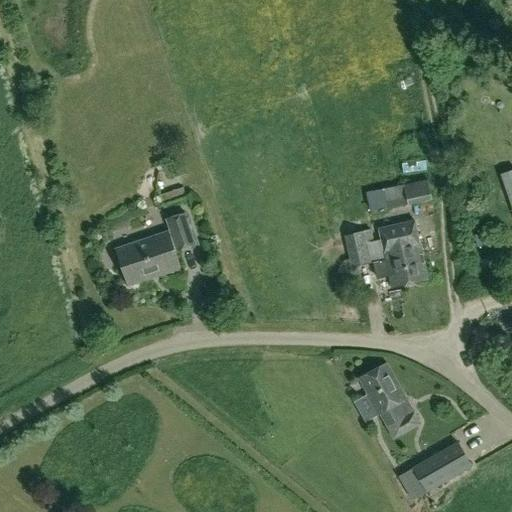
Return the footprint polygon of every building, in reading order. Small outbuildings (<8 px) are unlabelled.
[(424,166),(422,155),(397,158),(399,170),(424,166)] [(428,180),(384,189),(386,202),(407,198),(409,205),(432,200),(428,180)] [(380,207),(381,217),(402,214),(400,204),(380,207)] [(163,273),(182,267),(176,249),(180,247),(180,248),(198,243),(188,212),(171,218),(174,230),(171,231),(170,231),(120,247),(132,284),(150,278),(149,276),(162,272),(163,273)] [(392,286),(428,279),(416,219),(380,226),(386,257),(375,260),(378,275),(389,273),(392,286)] [(365,231),(346,235),(352,265),(371,262),(365,231)] [(395,437),(423,422),(390,361),(362,376),(395,437)] [(413,501),(472,467),(457,443),(399,477),(413,501)]
